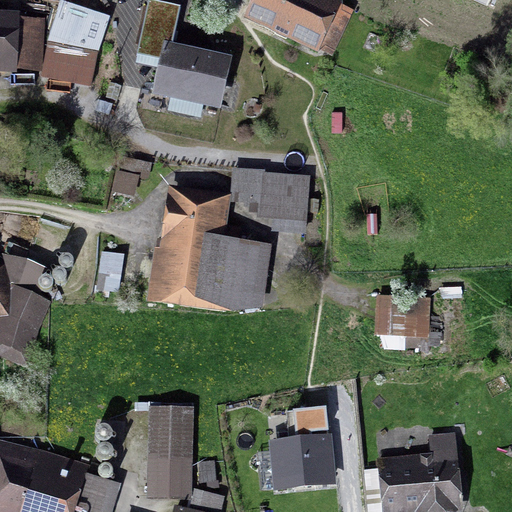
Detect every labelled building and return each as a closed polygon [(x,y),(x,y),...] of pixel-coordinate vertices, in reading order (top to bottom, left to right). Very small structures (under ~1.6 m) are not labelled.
[(338,1),(335,0),(254,0),(246,17),(315,49),(317,46),(331,52),(350,11),(336,5),(338,1)] [(108,17),(63,1),(49,42),(44,74),(92,82),(97,51),(108,17)] [(165,62),(167,51),(170,52),(179,10),(149,4),(138,56),(165,62)] [(19,13),(0,11),(0,68),(17,70),(17,68),(19,19),(19,13)] [(43,20),(19,19),(17,68),(41,69),(43,20)] [(226,64),(170,52),(167,51),(165,62),(158,93),(217,106),(226,64)] [(336,146),(331,129),(316,134),(321,150),(336,146)] [(121,156),(118,170),(138,175),(149,178),(152,163),(121,156)] [(133,195),(138,175),(118,170),(113,190),(133,195)] [(306,226),(308,183),(265,181),(266,177),(236,176),(234,208),(264,209),(263,224),(306,226)] [(225,246),(230,201),(171,194),(157,310),(225,318),(226,310),(264,315),(272,252),(225,246)] [(10,321),(2,321),(0,329),(0,343),(31,359),(51,309),(16,295),(26,267),(4,262),(3,266),(10,321)] [(73,271),(74,270),(74,268),(74,266),(73,264),(72,263),(70,262),(68,262),(66,263),(65,264),(64,265),(63,267),(63,269),(64,271),(65,272),(66,273),(68,274),(70,273),(72,273),(73,271)] [(0,321),(2,321),(10,321),(3,266),(0,266),(0,321)] [(63,290),(65,289),(67,287),(68,285),(69,283),(69,281),(68,279),(66,277),(64,277),(62,276),(60,277),(58,278),(56,279),(56,281),(55,284),(56,286),(57,288),(59,289),(61,290),(63,290)] [(56,292),(56,289),(55,287),(54,285),(51,284),(49,283),(47,283),(44,284),(42,286),(41,288),(41,290),(41,293),(42,295),(44,297),(47,298),(49,298),(51,297),(54,296),(55,294),(56,292)] [(432,300),(374,297),(373,334),(430,336),(432,300)] [(289,444),(274,445),(278,489),(330,484),(323,409),(286,413),(289,444)] [(194,467),(195,416),(150,415),(149,460),(152,460),(151,504),(184,505),(185,467),(194,467)] [(107,450),(110,449),(112,448),(114,446),(115,443),(115,440),(114,438),(113,436),(111,434),(108,433),(105,433),(103,434),(101,436),(100,438),(99,441),(99,443),(100,446),(102,448),(104,449),(107,450)] [(463,511),(457,441),(430,443),(432,461),(381,466),(385,511),(463,511)] [(88,474),(0,445),(0,511),(111,511),(118,494),(85,484),(88,474)] [(108,470),(111,469),(113,468),(115,466),(116,463),(116,460),(115,457),(114,455),(111,454),(109,453),(106,453),(104,454),(102,456),(100,458),(100,461),(100,463),(101,466),(103,468),(105,469),(108,470)] [(113,483),(114,482),(115,479),(115,477),(114,475),(112,474),(111,473),(109,472),(106,473),(104,474),(103,475),(102,477),(102,480),(102,482),(104,484),(105,485),(107,486),(110,485),(112,485),(113,483)]
